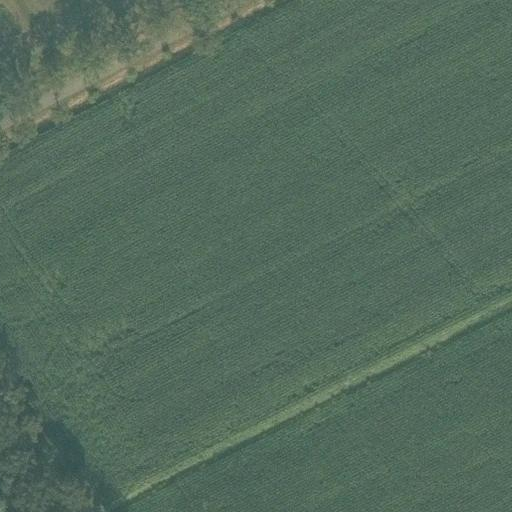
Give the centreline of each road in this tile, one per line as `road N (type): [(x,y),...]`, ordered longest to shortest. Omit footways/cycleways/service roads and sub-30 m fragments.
road 1 (unclassified): [(0,152),(213,56),(309,0)]
road 2 (unclassified): [(82,511),(0,385)]
